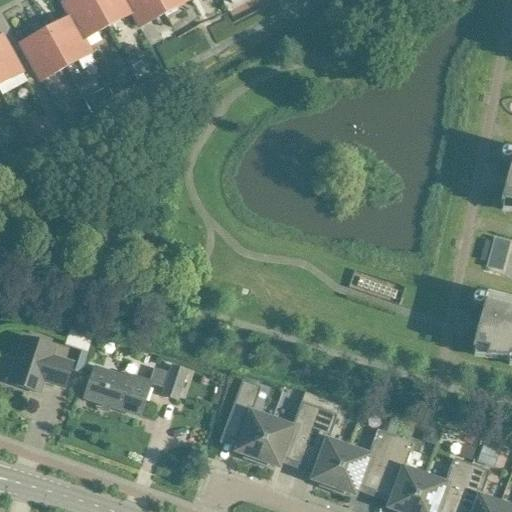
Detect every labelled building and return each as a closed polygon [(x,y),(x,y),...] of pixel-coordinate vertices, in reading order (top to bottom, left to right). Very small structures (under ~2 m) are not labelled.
[(83,41),(107,28),(92,0),(71,0),(62,5),(70,19),(71,19),(83,41)] [(124,0),(92,0),(107,28),(132,14),(124,0)] [(139,29),(164,15),(156,0),(124,0),(132,14),(139,29)] [(190,1),(189,0),(156,0),(164,15),(190,1)] [(91,55),(83,41),(71,19),(70,19),(46,32),(66,69),(91,55)] [(170,28),(163,31),(168,41),(175,37),(170,28)] [(41,82),(66,69),(46,32),(21,46),(41,82)] [(0,38),(0,86),(22,74),(2,38),(0,38)] [(96,98),(92,100),(98,111),(115,102),(109,91),(105,93),(103,90),(94,95),(96,98)] [(511,304),(486,298),(471,353),(474,354),(475,353),(474,353),(475,349),(488,353),(486,359),(485,359),(485,361),(507,363),(509,363),(509,362),(510,359),(511,359),(511,161),(505,186),(500,207),(503,208),(503,207),(502,207),(503,204),(511,206),(511,304)] [(506,259),(510,243),(495,239),(493,244),(490,255),(506,259)] [(490,255),(493,244),(490,243),(485,242),(480,261),(484,262),(488,263),(490,255)] [(70,331),(64,347),(87,355),(92,341),(93,338),(70,331)] [(15,365),(8,384),(39,395),(44,380),(52,383),(51,385),(64,389),(70,370),(72,365),(51,358),(54,350),(23,339),(15,365)] [(77,351),(71,369),(82,373),(88,355),(77,351)] [(153,370),(149,384),(150,384),(149,385),(164,390),(162,397),(177,402),(187,373),(171,368),(169,375),(153,370)] [(92,381),(86,399),(139,417),(145,398),(149,385),(150,384),(149,384),(131,378),(130,383),(95,371),(92,381)] [(256,465),(272,420),(253,412),(261,389),(242,382),(219,445),(221,445),(224,439),(243,446),(240,456),(244,457),(243,460),(256,465)] [(298,466),(319,411),(301,405),(293,427),(272,420),(256,465),(268,469),(269,466),(274,468),(277,459),(298,466)] [(332,493),(349,448),(328,440),(336,418),(319,411),(298,466),(319,474),(316,484),(321,485),(319,488),(332,493)] [(375,495),(395,439),(377,432),(369,455),(349,448),(332,493),(345,498),(346,495),(350,496),(354,487),(375,495)] [(411,511),(425,476),(404,468),(412,445),(395,439),(375,495),(396,502),(392,511),(411,511)] [(511,451),(503,448),(496,465),(511,471),(511,451)] [(454,511),(472,467),(453,460),(445,483),(425,476),(411,511),(454,511)] [(498,511),(501,504),(480,497),(488,473),(472,467),(454,511),(498,511)]
